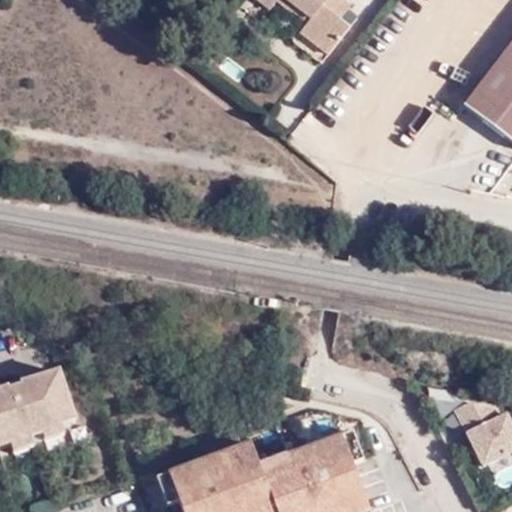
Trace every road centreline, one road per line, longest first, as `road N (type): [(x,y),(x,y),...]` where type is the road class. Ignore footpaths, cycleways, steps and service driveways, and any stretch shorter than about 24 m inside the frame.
road 1 (residential): [(455,511),(396,401),(322,369),(342,253),(355,204),(369,198),(511,226)]
road 2 (unknown): [(355,204),(432,61),(478,0)]
